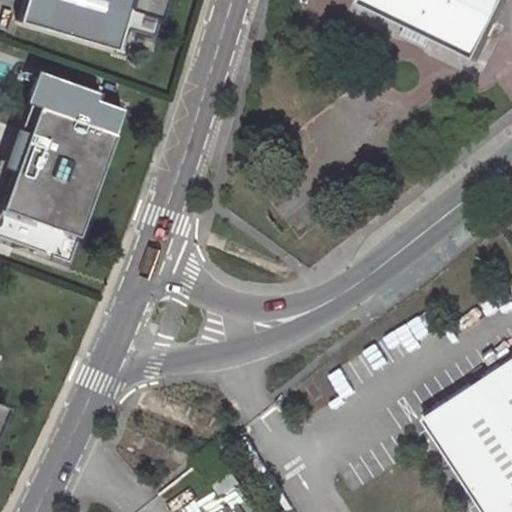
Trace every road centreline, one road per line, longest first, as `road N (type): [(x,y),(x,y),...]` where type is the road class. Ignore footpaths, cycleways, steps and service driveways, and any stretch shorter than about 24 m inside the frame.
road 1 (unclassified): [(114,345),(205,357),(275,341),(361,293),(401,250)]
road 2 (unclassified): [(401,250),(289,305),(213,298),(148,258)]
road 3 (secondary): [(230,0),(148,258)]
road 4 (unknown): [(291,465),(511,317)]
road 5 (unclassified): [(401,250),(511,162)]
